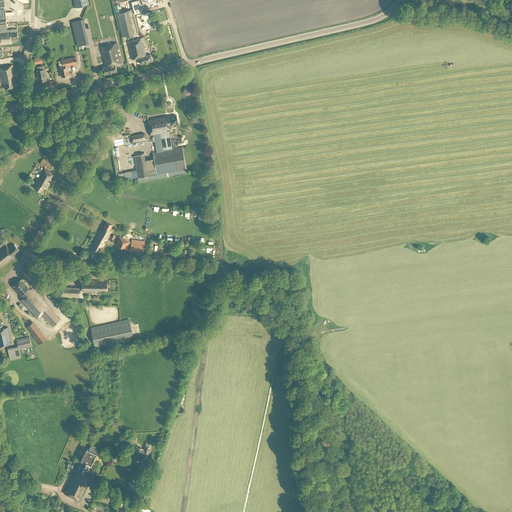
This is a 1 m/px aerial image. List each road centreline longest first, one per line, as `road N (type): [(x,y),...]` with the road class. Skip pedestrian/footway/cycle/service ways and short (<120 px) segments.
road 1 (tertiary): [(0,285),(38,238),(128,88)]
road 2 (tertiary): [(185,63),(366,22),(401,0)]
road 3 (track): [(484,511),(341,379)]
road 4 (track): [(214,266),(25,257)]
